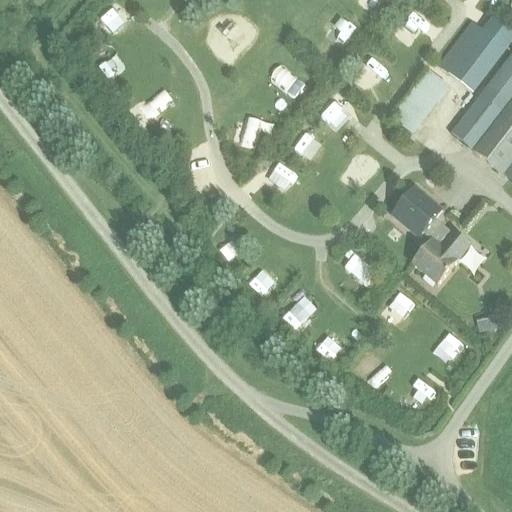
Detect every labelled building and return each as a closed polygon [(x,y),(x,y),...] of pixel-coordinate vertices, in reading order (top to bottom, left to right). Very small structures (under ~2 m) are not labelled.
[(98,8),(91,25),(101,29),(109,13),(98,8)] [(387,30),(399,40),(411,26),(398,16),(387,30)] [(511,59),(511,58),(450,137),(511,184),(511,59)] [(349,73),(364,82),(372,69),(358,60),(349,73)] [(96,85),(108,70),(100,63),(87,78),(96,85)] [(427,73),(389,120),(411,138),(448,90),(427,73)] [(407,193),(387,216),(415,239),(419,234),(427,241),(408,264),(437,288),(458,264),(457,263),(470,247),(454,233),(451,237),(435,222),(424,235),(421,232),(438,212),(427,203),(424,208),(407,193)] [(228,272),(241,287),(255,276),(243,261),(228,272)] [(268,318),(284,302),(271,288),(254,304),(268,318)] [(437,331),(422,348),(435,361),(451,344),(437,331)]
